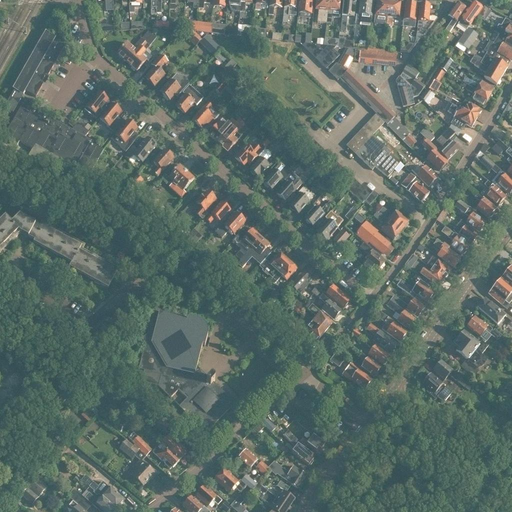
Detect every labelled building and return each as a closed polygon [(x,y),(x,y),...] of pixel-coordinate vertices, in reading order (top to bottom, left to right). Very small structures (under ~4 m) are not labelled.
[(140,7),(140,0),(128,0),(129,3),(128,3),(129,12),(133,12),(133,7),(140,7)] [(197,0),(197,8),(203,8),(203,2),(209,3),(209,0),(197,0)] [(238,11),(239,2),(239,0),(228,0),(228,4),(229,4),(229,5),(229,7),(231,8),(232,9),(233,10),(238,11)] [(239,0),(239,2),(238,11),(244,11),(245,3),(250,3),(250,0),(239,0)] [(254,0),(253,9),(259,10),(265,10),(266,5),(266,0),(254,0)] [(268,0),(268,14),(272,15),(273,6),(281,7),(281,0),(268,0)] [(288,14),(295,14),(295,8),(296,0),(284,0),(282,21),(287,21),(288,14)] [(310,18),(310,10),(311,0),(298,0),(297,17),(310,18)] [(316,0),(315,8),(318,9),(316,21),(326,22),(327,10),(328,0),(316,0)] [(328,0),(327,10),(326,22),(331,22),(332,10),(339,11),(340,0),(328,0)] [(342,0),(339,30),(345,30),(346,16),(353,17),(355,0),(342,0)] [(359,0),(359,5),(358,5),(357,11),(358,11),(358,13),(360,14),(359,22),(369,23),(370,15),(371,15),(372,0),(359,0)] [(387,16),(388,1),(380,0),(376,0),(374,21),(381,22),(381,23),(386,24),(387,16)] [(400,2),(388,1),(387,16),(386,24),(391,24),(392,17),(399,17),(400,2)] [(482,8),(473,1),(457,23),(466,29),(469,26),(473,20),(476,15),(481,8),(482,8)] [(414,27),(416,4),(405,2),(403,19),(408,19),(408,22),(407,27),(414,27)] [(449,31),(456,21),(465,8),(456,2),(447,14),(452,18),(445,28),(449,31)] [(416,27),(421,28),(422,19),(428,20),(430,5),(419,4),(416,27)] [(483,6),(476,16),(484,21),(490,11),(483,6)] [(496,28),(500,30),(511,37),(511,22),(505,18),(500,26),(498,24),(496,28)] [(196,22),(196,30),(209,32),(210,23),(196,22)] [(235,35),(249,36),(250,25),(237,24),(235,35)] [(210,32),(223,34),(224,27),(211,25),(210,32)] [(478,33),(469,26),(466,29),(458,41),(468,47),(478,33)] [(249,36),(249,37),(265,38),(265,29),(250,27),(249,36)] [(511,37),(500,30),(496,28),(493,31),(498,34),(495,39),(511,49),(511,37)] [(141,37),(131,47),(126,42),(116,53),(126,61),(135,51),(151,33),(147,30),(141,37)] [(194,45),(200,39),(191,31),(186,36),(194,45)] [(12,112),(24,90),(35,96),(43,82),(41,81),(44,75),(46,76),(63,46),(47,37),(49,35),(44,32),(12,87),(14,88),(3,107),(12,112)] [(135,51),(126,61),(135,70),(145,59),(139,54),(149,44),(148,43),(154,36),(151,33),(135,51)] [(199,41),(205,48),(212,41),(205,35),(199,41)] [(337,43),(336,47),(352,48),(353,41),(343,40),(343,38),(337,37),(337,40),(337,43)] [(324,39),(323,45),(327,46),(336,46),(336,47),(337,43),(337,40),(324,39)] [(486,52),(508,65),(511,59),(511,49),(495,39),(492,43),(488,40),(482,50),(486,52)] [(302,45),(310,52),(318,45),(315,44),(309,44),(304,43),(302,45)] [(399,52),(408,53),(414,46),(414,43),(408,43),(405,46),(400,45),(399,52)] [(310,52),(315,57),(327,46),(323,45),(318,45),(310,52)] [(320,62),(333,49),(336,46),(327,46),(315,57),(320,62)] [(320,62),(326,68),(339,55),(333,49),(320,62)] [(227,57),(220,50),(216,54),(223,61),(227,57)] [(486,52),(482,58),(474,53),(471,58),(486,66),(502,76),(508,65),(486,52)] [(343,53),(340,59),(350,64),(353,58),(352,57),(343,53)] [(143,78),(153,86),(163,73),(159,70),(166,62),(159,55),(150,64),(153,67),(143,78)] [(451,61),(446,58),(441,66),(446,70),(451,61)] [(502,76),(486,66),(471,58),(469,62),(473,65),(486,73),(484,77),(497,85),(502,76)] [(340,59),(337,64),(341,66),(347,69),(350,64),(340,59)] [(328,70),(333,75),(341,66),(337,64),(336,63),(328,70)] [(420,71),(408,63),(398,76),(408,86),(409,86),(410,84),(414,78),(415,78),(420,71)] [(333,75),(338,80),(340,77),(348,69),(347,69),(341,66),(333,75)] [(348,69),(340,77),(344,81),(352,73),(348,69)] [(444,72),(439,69),(433,78),(438,81),(444,72)] [(185,82),(186,81),(184,78),(182,76),(179,75),(178,76),(175,73),(169,79),(158,92),(168,100),(172,94),(175,97),(187,83),(185,82)] [(352,73),(344,81),(348,85),(356,77),(352,73)] [(395,80),(397,89),(408,86),(398,76),(395,80)] [(482,81),(479,85),(464,76),(461,81),(473,88),(489,97),(494,88),(482,81)] [(223,77),(214,88),(218,93),(228,82),(223,77)] [(356,77),(348,85),(353,90),(361,81),(356,77)] [(424,85),(415,78),(414,78),(410,84),(409,86),(411,96),(417,95),(424,85)] [(436,81),(432,78),(428,85),(432,88),(436,81)] [(361,81),(353,90),(357,94),(365,85),(361,81)] [(489,97),(473,88),(461,81),(459,85),(474,94),(471,99),(483,106),(489,97)] [(174,105),(183,113),(193,103),(195,105),(202,97),(187,84),(181,92),(183,94),(174,105)] [(365,85),(357,94),(361,98),(369,90),(365,85)] [(399,95),(410,92),(408,86),(397,89),(399,95)] [(430,92),(426,89),(421,98),(424,101),(430,92)] [(365,102),(373,94),(369,90),(361,98),(365,102)] [(83,108),(96,118),(102,110),(100,108),(108,99),(103,95),(103,94),(100,91),(99,92),(97,91),(83,108)] [(238,92),(234,96),(240,101),(244,97),(238,92)] [(369,106),(378,98),(373,94),(365,102),(369,106)] [(46,121),(29,112),(34,102),(26,97),(3,136),(17,144),(19,141),(32,148),(47,122),(46,121)] [(411,97),(400,100),(402,106),(413,103),(411,97)] [(373,111),(382,102),(378,98),(369,106),(373,111)] [(476,119),(481,110),(464,100),(462,103),(461,104),(457,102),(454,106),(476,119)] [(112,103),(111,102),(98,118),(108,126),(113,130),(121,120),(116,117),(121,110),(116,107),(116,105),(114,103),(112,103)] [(202,107),(190,119),(200,128),(204,122),(207,125),(214,118),(205,110),(210,105),(207,102),(202,107)] [(386,106),(382,102),(373,111),(378,115),(386,106)] [(511,108),(511,106),(507,103),(502,112),(506,116),(511,108)] [(471,128),(476,119),(454,106),(452,104),(448,111),(455,116),(454,117),(454,118),(451,123),(462,129),(465,124),(471,128)] [(390,111),(386,106),(378,115),(382,119),(390,111)] [(395,115),(390,111),(382,119),(387,124),(395,115)] [(375,113),(371,118),(379,126),(383,122),(375,113)] [(66,175),(71,167),(88,177),(103,150),(90,142),(91,140),(84,136),(74,129),(49,115),(46,121),(47,122),(32,148),(26,158),(40,166),(42,163),(55,171),(56,169),(66,175)] [(284,115),(281,118),(286,123),(289,119),(284,115)] [(236,140),(232,136),(244,122),(239,117),(235,121),(226,131),(216,142),(226,151),(236,140)] [(216,142),(226,131),(234,123),(230,119),(226,123),(220,118),(216,122),(206,134),(216,142)] [(366,122),(375,131),(378,127),(379,126),(371,118),(366,122)] [(126,119),(114,134),(110,139),(120,147),(125,151),(138,135),(133,132),(137,127),(132,123),(132,122),(129,119),(128,120),(126,119)] [(383,122),(379,126),(378,127),(385,134),(391,129),(386,124),(384,121),(383,122)] [(362,127),(371,135),(375,131),(366,122),(362,127)] [(75,128),(74,129),(84,136),(88,131),(78,123),(74,127),(75,128)] [(299,132),(291,124),(286,130),(294,137),(299,132)] [(436,140),(441,145),(438,148),(437,147),(436,148),(447,159),(458,148),(449,138),(455,132),(449,126),(436,140)] [(362,127),(358,131),(367,139),(371,135),(362,127)] [(420,132),(429,141),(434,136),(425,127),(420,132)] [(302,129),(294,138),(298,142),(307,134),(302,129)] [(248,130),(246,130),(238,138),(242,142),(251,132),(248,130)] [(354,136),(362,144),(367,139),(358,131),(354,136)] [(409,133),(402,139),(410,147),(416,140),(409,133)] [(307,134),(298,142),(303,147),(312,139),(307,134)] [(373,167),(375,168),(389,152),(371,135),(354,153),(371,169),(373,167)] [(358,148),(362,144),(354,136),(349,140),(358,148)] [(147,138),(137,149),(137,148),(133,145),(124,156),(128,160),(132,155),(141,163),(147,156),(156,145),(147,138)] [(266,138),(260,144),(264,147),(269,141),(266,138)] [(303,147),(308,152),(317,143),(312,139),(303,147)] [(345,145),(354,153),(358,148),(349,140),(345,145)] [(427,159),(439,171),(447,162),(436,151),(437,150),(426,140),(422,144),(432,154),(427,159)] [(511,152),(498,140),(495,143),(501,149),(504,151),(509,156),(511,158),(511,152)] [(244,144),(233,157),(242,166),(246,162),(248,164),(264,147),(260,144),(258,147),(254,143),(249,149),(244,144)] [(317,143),(308,152),(309,153),(312,156),(321,147),(317,143)] [(501,149),(495,143),(490,148),(497,153),(501,149)] [(321,147),(312,156),(314,157),(317,160),(325,151),(321,147)] [(153,171),(158,175),(173,158),(164,150),(153,162),(158,166),(153,171)] [(248,169),(257,177),(268,165),(269,166),(271,163),(270,162),(273,159),(270,156),(269,152),(266,150),(263,150),(257,156),(258,157),(248,169)] [(325,151),(317,160),(321,164),(330,156),(325,151)] [(386,176),(399,162),(389,153),(390,152),(389,152),(375,168),(386,176)] [(309,153),(303,159),(308,164),(314,157),(312,156),(309,153)] [(511,180),(485,155),(480,160),(490,169),(491,167),(497,173),(491,180),(499,187),(500,186),(507,193),(511,187),(511,180)] [(330,156),(321,164),(326,169),(334,160),(330,156)] [(411,170),(428,186),(437,177),(415,156),(411,160),(415,165),(411,170)] [(118,168),(123,163),(119,160),(114,165),(118,168)] [(326,169),(327,170),(330,173),(338,164),(334,160),(326,169)] [(290,171),(284,166),(279,162),(262,181),(271,189),(281,177),(283,179),(290,171)] [(330,173),(333,176),(334,177),(343,168),(338,164),(330,173)] [(172,182),(176,186),(177,185),(183,190),(194,178),(179,165),(168,177),(173,181),(172,182)] [(95,167),(87,181),(98,184),(107,174),(95,167)] [(334,177),(335,177),(339,181),(347,172),(343,168),(334,177)] [(318,185),(323,189),(329,182),(330,182),(335,177),(334,177),(333,176),(330,173),(327,170),(323,176),(324,177),(318,185)] [(286,181),(275,193),(284,201),(285,200),(287,202),(294,194),(292,192),(295,189),(300,183),(301,184),(306,179),(301,174),(298,178),(290,171),(283,179),(286,181)] [(339,181),(339,182),(343,185),(351,177),(347,172),(339,181)] [(407,191),(420,203),(428,193),(417,183),(419,181),(409,173),(400,184),(407,191)] [(137,175),(127,185),(133,190),(142,180),(137,175)] [(356,181),(354,179),(351,177),(343,185),(347,189),(356,181)] [(506,196),(488,180),(484,184),(491,190),(486,195),(498,205),(506,196)] [(360,185),(356,181),(347,189),(352,194),(360,185)] [(360,185),(352,194),(356,198),(364,189),(360,185)] [(298,194),(288,205),(297,213),(308,201),(307,201),(313,194),(310,191),(309,192),(306,189),(304,188),(302,186),(296,193),(298,194)] [(143,199),(150,205),(161,193),(154,187),(143,199)] [(356,198),(361,202),(369,193),(364,189),(356,198)] [(364,201),(369,205),(377,194),(372,190),(364,201)] [(207,212),(205,210),(215,199),(206,191),(195,203),(201,208),(196,213),(202,219),(207,212)] [(482,201),(477,208),(489,217),(496,208),(478,193),(475,197),(479,200),(480,200),(482,201)] [(478,232),(485,223),(474,215),(476,213),(452,194),(449,199),(456,204),(454,206),(470,217),(466,223),(478,232)] [(45,211),(22,198),(19,205),(41,217),(45,211)] [(303,218),(312,226),(322,214),(328,207),(331,203),(328,200),(324,204),(319,211),(313,206),(303,218)] [(206,219),(209,222),(215,217),(220,221),(230,210),(221,201),(206,219)] [(344,215),(349,219),(353,215),(356,211),(358,209),(353,205),(344,215)] [(395,211),(392,214),(382,206),(378,212),(380,214),(400,230),(407,221),(395,211)] [(441,222),(448,210),(443,207),(436,219),(441,222)] [(326,239),(336,227),(342,220),(337,216),(337,217),(330,211),(324,218),(326,220),(316,230),(326,239)] [(380,214),(378,212),(376,211),(373,214),(377,217),(376,218),(382,223),(378,228),(380,229),(392,239),(400,230),(380,214)] [(221,237),(224,233),(228,229),(234,234),(245,221),(235,212),(224,225),(222,223),(215,231),(221,237)] [(69,266),(108,287),(116,272),(119,273),(121,270),(82,249),(85,244),(41,221),(39,225),(19,214),(12,222),(5,215),(0,220),(0,251),(21,231),(35,239),(34,241),(72,262),(69,266)] [(172,223),(180,231),(188,222),(179,215),(172,223)] [(470,244),(477,235),(467,227),(469,225),(461,220),(453,231),(470,244)] [(393,248),(389,244),(375,232),(376,231),(365,221),(355,232),(367,242),(368,241),(382,253),(382,252),(387,256),(393,248)] [(441,231),(453,240),(450,245),(461,254),(468,244),(457,235),(445,225),(441,231)] [(240,259),(245,254),(260,236),(252,228),(247,234),(242,229),(232,241),(240,248),(235,254),(240,259)] [(193,229),(186,236),(190,240),(197,232),(193,229)] [(340,245),(341,244),(349,236),(341,229),(333,239),(340,245)] [(96,236),(92,242),(97,245),(101,239),(96,236)] [(254,251),(259,256),(269,244),(260,236),(245,254),(240,259),(239,260),(243,264),(249,257),(254,251)] [(432,243),(445,252),(440,258),(453,268),(460,258),(447,249),(448,248),(436,238),(432,243)] [(384,260),(366,245),(363,242),(359,247),(364,250),(368,253),(364,258),(361,262),(370,269),(373,265),(377,269),(384,260)] [(105,249),(110,252),(113,246),(108,243),(105,249)] [(201,248),(207,253),(210,250),(204,245),(201,248)] [(117,256),(123,259),(126,252),(121,250),(117,256)] [(217,258),(223,263),(227,259),(221,253),(217,258)] [(273,277),(288,261),(279,253),(274,258),(270,254),(264,260),(260,266),(264,269),(263,270),(268,275),(269,274),(273,277)] [(451,269),(435,257),(432,255),(426,264),(429,266),(445,278),(451,269)] [(408,260),(404,264),(410,268),(413,264),(408,260)] [(296,268),(288,261),(273,277),(270,281),(273,283),(281,275),(286,280),(296,268)] [(445,278),(429,266),(426,264),(419,272),(422,275),(439,287),(445,278)] [(308,265),(300,275),(308,281),(316,272),(308,265)] [(501,279),(511,287),(511,265),(509,269),(507,268),(504,273),(504,275),(501,279)] [(300,275),(290,286),(293,288),(296,290),(299,293),(308,283),(305,280),(300,275)] [(509,302),(511,298),(511,287),(501,279),(499,282),(496,281),(492,286),(493,289),(489,294),(506,308),(511,303),(509,302)] [(416,295),(427,302),(434,292),(418,281),(413,289),(400,281),(396,286),(414,298),(416,295)] [(256,295),(261,289),(257,286),(252,291),(256,295)] [(326,295),(343,309),(350,300),(333,286),(326,295)] [(310,291),(318,298),(326,304),(321,309),(333,319),(341,310),(313,287),(310,291)] [(270,304),(278,295),(274,291),(265,300),(270,304)] [(413,299),(409,305),(393,294),(389,299),(404,311),(406,309),(416,317),(424,307),(413,299)] [(477,308),(497,324),(505,315),(485,298),(477,308)] [(404,311),(389,299),(388,299),(385,304),(400,315),(396,320),(408,329),(416,319),(404,311)] [(278,303),(273,308),(278,312),(283,307),(278,303)] [(307,308),(317,317),(312,322),(324,332),(331,323),(320,313),(321,312),(311,303),(307,308)] [(138,368),(143,370),(140,381),(157,385),(170,397),(180,387),(188,396),(178,406),(206,432),(234,403),(213,382),(214,380),(214,379),(213,378),(213,377),(211,376),(209,377),(209,378),(196,366),(202,346),(203,346),(207,333),(206,328),(205,325),(202,323),(198,320),(189,318),(187,319),(186,321),(162,314),(163,310),(155,307),(147,334),(141,337),(145,344),(138,368)] [(387,317),(379,310),(375,315),(383,322),(384,321),(387,317)] [(387,332),(399,341),(406,331),(401,327),(387,317),(384,321),(388,324),(388,325),(385,323),(381,328),(387,332)] [(482,341),(489,333),(498,340),(502,335),(495,329),(493,332),(491,330),(491,329),(483,322),(481,324),(475,318),(466,328),(478,338),(482,341)] [(316,341),(324,332),(312,322),(308,327),(305,324),(301,329),(304,331),(304,332),(316,341)] [(373,340),(378,345),(390,353),(397,344),(370,324),(367,329),(376,336),(373,340)] [(353,328),(350,332),(357,337),(360,333),(353,328)] [(462,331),(453,342),(459,346),(455,350),(466,359),(466,358),(477,367),(478,366),(479,366),(480,365),(481,365),(482,364),(483,363),(484,362),(485,361),(485,359),(485,358),(486,357),(481,353),(487,346),(480,340),(478,343),(463,331),(462,332),(462,331)] [(369,347),(372,349),(368,354),(382,365),(389,355),(375,345),(368,340),(365,343),(370,347),(369,347)] [(329,360),(338,367),(344,359),(335,352),(329,360)] [(361,367),(373,376),(381,367),(361,352),(358,356),(365,361),(361,367)] [(434,369),(433,370),(444,380),(449,374),(455,380),(468,390),(471,386),(459,376),(441,361),(437,365),(436,365),(433,368),(434,369)] [(476,370),(466,362),(461,367),(472,376),(476,370)] [(352,379),(364,388),(367,385),(368,386),(372,381),(370,380),(371,380),(358,370),(349,364),(341,374),(351,381),(352,379)] [(442,383),(431,374),(423,384),(428,388),(426,391),(435,399),(437,397),(443,402),(452,392),(442,384),(442,383)] [(46,404),(57,413),(62,406),(61,405),(68,397),(59,390),(53,398),(52,398),(46,404)] [(91,404),(88,407),(96,413),(98,411),(91,404)] [(90,419),(95,413),(87,406),(82,412),(90,419)] [(146,415),(164,430),(169,424),(151,409),(146,415)] [(278,419),(285,427),(289,423),(282,415),(278,419)] [(262,423),(267,428),(271,423),(266,419),(262,423)] [(292,451),(298,455),(296,457),(308,466),(309,465),(310,465),(313,461),(312,461),(314,459),(312,457),(314,455),(304,447),(305,446),(299,442),(288,430),(283,435),(291,443),(292,443),(295,446),(292,451)] [(258,434),(256,436),(256,438),(252,442),(262,452),(258,457),(267,466),(276,456),(272,453),(278,447),(262,432),(260,433),(258,434)] [(61,449),(67,442),(57,434),(51,441),(61,449)] [(179,460),(185,454),(188,451),(179,443),(170,434),(161,443),(164,446),(179,460)] [(313,435),(307,442),(302,438),(299,442),(305,446),(306,444),(316,452),(318,449),(320,450),(321,449),(322,449),(325,445),(325,444),(325,443),(313,435)] [(132,441),(145,455),(150,449),(137,436),(132,441)] [(131,458),(138,450),(125,439),(118,447),(131,458)] [(179,460),(164,446),(160,450),(157,447),(153,452),(162,461),(164,459),(172,467),(179,460)] [(257,459),(256,459),(246,450),(238,458),(252,471),(255,467),(263,474),(268,469),(257,459)] [(140,460),(128,472),(142,485),(154,473),(140,460)] [(275,474),(296,489),(305,475),(292,467),(288,473),(280,468),(280,467),(273,462),(267,468),(268,469),(275,475),(275,474)] [(239,479),(238,481),(223,468),(214,479),(229,493),(234,487),(236,489),(240,492),(246,485),(239,479)] [(38,473),(35,477),(40,481),(44,477),(38,473)] [(35,477),(31,481),(27,486),(38,495),(42,490),(46,486),(40,481),(35,477)] [(243,482),(251,489),(255,485),(247,478),(243,482)] [(101,481),(97,486),(93,482),(90,486),(89,487),(94,491),(93,492),(97,496),(98,494),(100,495),(116,508),(123,500),(106,485),(101,481)] [(276,485),(285,492),(289,487),(279,481),(276,485)] [(289,511),(286,510),(294,499),(280,490),(275,498),(257,483),(251,491),(268,505),(268,506),(275,511),(289,511)] [(196,495),(208,506),(212,501),(217,505),(221,501),(205,486),(196,495)] [(104,511),(112,511),(116,508),(100,495),(98,494),(97,496),(93,492),(94,491),(89,487),(86,491),(82,495),(73,488),(67,495),(85,511),(91,504),(100,511),(101,511),(103,511),(104,511)] [(37,497),(26,488),(20,495),(32,504),(37,497)] [(243,511),(245,510),(239,505),(244,499),(243,498),(240,495),(230,506),(237,511),(243,511)] [(183,506),(189,511),(198,511),(199,511),(208,511),(203,507),(191,497),(183,506)] [(16,499),(12,504),(18,508),(21,504),(16,499)] [(85,511),(71,500),(68,505),(73,509),(70,511),(85,511)] [(221,506),(227,511),(231,508),(224,502),(221,506)]
